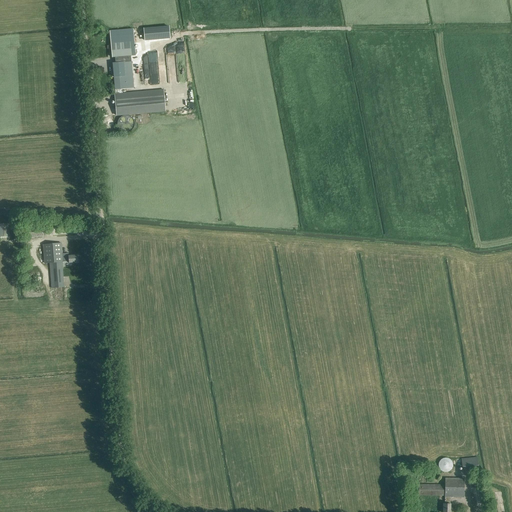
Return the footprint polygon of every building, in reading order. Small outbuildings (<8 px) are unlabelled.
[(170,38),(169,26),(144,28),(145,40),(170,38)] [(116,57),(131,55),(135,55),(133,33),(110,35),(112,57),(116,57)] [(185,73),(184,41),(175,41),(177,74),(185,73)] [(116,94),(122,93),(122,89),(133,88),(131,55),(116,57),(116,63),(124,62),(125,78),(114,79),(116,94)] [(124,62),(116,63),(112,63),(113,70),(114,70),(114,79),(125,78),(124,62)] [(115,94),(116,110),(116,115),(165,111),(163,89),(122,93),(116,94),(115,94)] [(112,132),(111,118),(102,118),(102,132),(112,132)] [(24,223),(26,238),(43,236),(42,221),(24,223)] [(9,223),(0,223),(0,236),(10,236),(9,223)] [(51,263),(62,262),(69,261),(69,262),(78,262),(77,255),(68,256),(69,257),(63,257),(61,243),(39,245),(41,263),(51,263)] [(62,262),(51,263),(53,288),(64,287),(62,262)] [(462,470),(478,468),(477,457),(461,458),(462,470)] [(447,458),(445,458),(444,458),(442,459),(441,459),(440,460),(439,462),(438,463),(438,465),(438,467),(439,468),(440,469),(441,470),(442,471),(444,472),(445,472),(446,472),(447,472),(449,471),(450,470),(451,469),(452,467),(452,464),(452,463),(451,461),(451,460),(449,459),(448,458),(447,458)] [(445,478),(445,485),(445,495),(445,497),(449,497),(464,497),(464,478),(445,478)] [(419,495),(445,495),(445,485),(419,484),(419,495)] [(449,500),(449,497),(445,497),(445,504),(443,503),(442,511),(450,511),(451,504),(450,504),(450,500),(449,500)]
